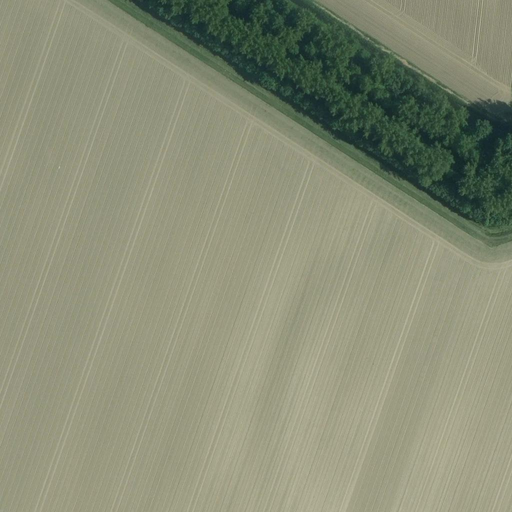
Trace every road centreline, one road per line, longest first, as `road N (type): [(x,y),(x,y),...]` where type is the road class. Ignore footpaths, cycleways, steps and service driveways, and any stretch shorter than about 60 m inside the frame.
road 1 (track): [(112,0),(482,239),(511,236)]
road 2 (track): [(511,181),(480,171),(213,0)]
